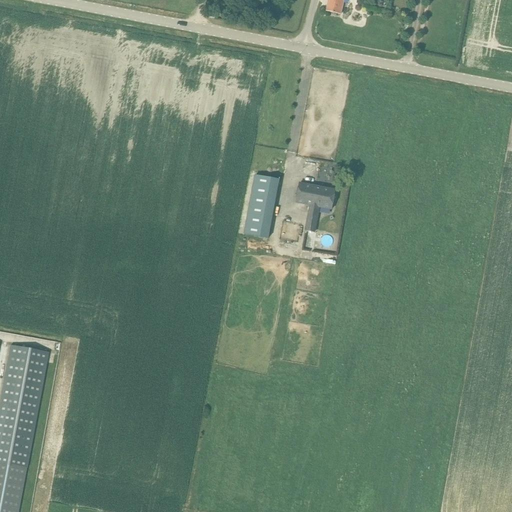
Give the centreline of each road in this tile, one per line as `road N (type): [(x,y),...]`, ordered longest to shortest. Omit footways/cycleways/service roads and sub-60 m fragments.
road 1 (tertiary): [(303,47),(48,0)]
road 2 (tertiary): [(511,88),(303,47)]
